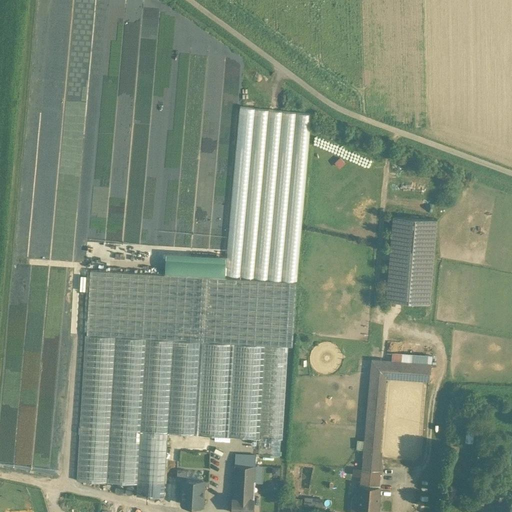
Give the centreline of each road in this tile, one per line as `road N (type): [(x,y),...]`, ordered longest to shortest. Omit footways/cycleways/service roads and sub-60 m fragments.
road 1 (unclassified): [(194,0),(332,98),(511,170)]
road 2 (unclassified): [(0,472),(175,511)]
